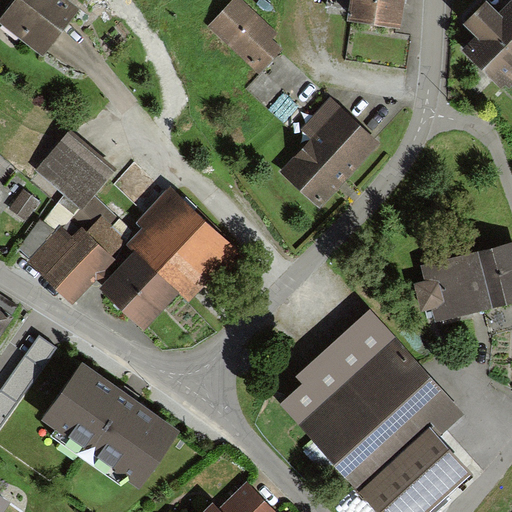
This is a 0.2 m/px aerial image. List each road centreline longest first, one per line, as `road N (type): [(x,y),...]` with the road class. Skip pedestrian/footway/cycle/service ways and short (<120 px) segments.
road 1 (residential): [(188,389),(408,149),(425,113),(434,0)]
road 2 (unclassified): [(0,271),(188,389)]
road 3 (unclassified): [(188,389),(316,511)]
road 4 (unknown): [(425,113),(309,59)]
